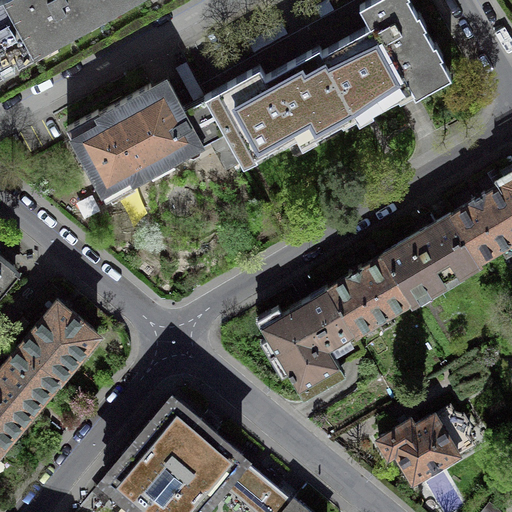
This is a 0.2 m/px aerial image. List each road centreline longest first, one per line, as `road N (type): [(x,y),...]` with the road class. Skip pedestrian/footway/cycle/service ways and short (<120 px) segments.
road 1 (residential): [(174,338),(191,318),(511,122)]
road 2 (residential): [(383,511),(174,338)]
road 3 (residential): [(0,116),(211,0)]
road 4 (residential): [(174,338),(0,191)]
road 5 (residential): [(31,511),(174,338)]
